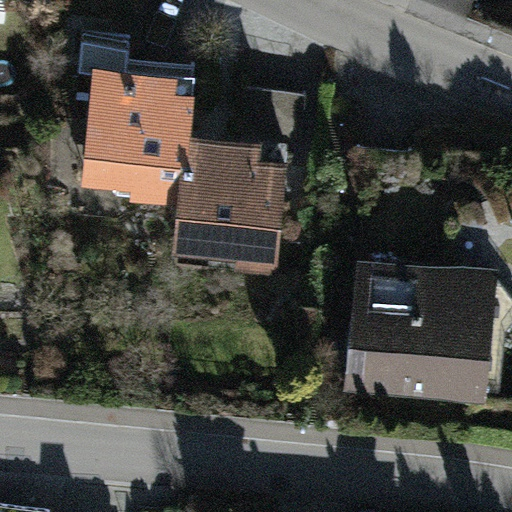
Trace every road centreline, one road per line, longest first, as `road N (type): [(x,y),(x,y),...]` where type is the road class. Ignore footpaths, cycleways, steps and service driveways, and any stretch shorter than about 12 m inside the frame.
road 1 (residential): [(0,431),(511,482)]
road 2 (residential): [(310,0),(511,90)]
